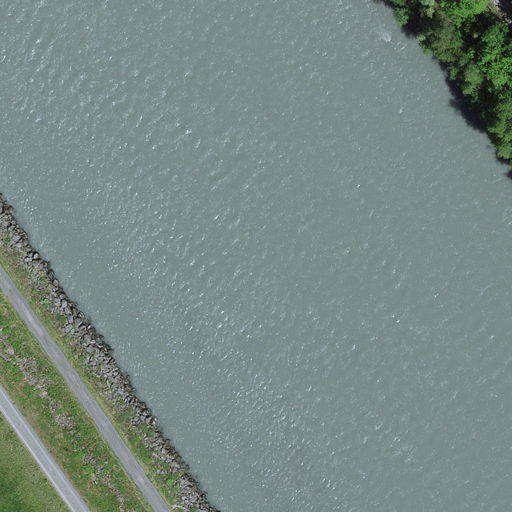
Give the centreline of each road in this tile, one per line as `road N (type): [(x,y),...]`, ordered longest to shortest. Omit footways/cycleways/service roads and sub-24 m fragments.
road 1 (track): [(163,511),(0,278)]
road 2 (track): [(0,397),(79,511)]
